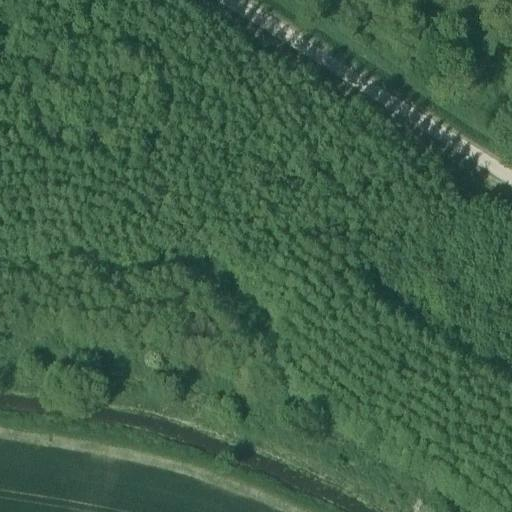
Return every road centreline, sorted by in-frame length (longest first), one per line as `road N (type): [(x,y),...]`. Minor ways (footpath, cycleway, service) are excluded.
road 1 (track): [(511,182),(233,0)]
road 2 (track): [(0,443),(241,492),(290,511)]
